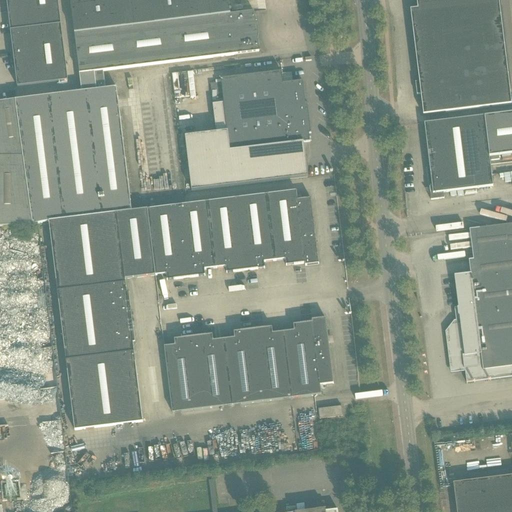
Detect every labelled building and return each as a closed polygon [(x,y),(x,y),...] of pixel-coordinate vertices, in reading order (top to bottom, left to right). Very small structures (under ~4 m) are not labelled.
[(68,81),(57,0),(6,0),(10,32),(12,32),(14,41),(11,55),(13,54),(17,88),(68,81)] [(230,16),(228,0),(69,0),(78,75),(103,72),(259,53),(254,13),(230,16)] [(511,105),(498,0),(416,0),(418,10),(410,11),(419,82),(415,83),(417,95),(421,95),(423,116),(511,105)] [(81,93),(17,101),(32,225),(38,224),(48,223),(74,432),(142,423),(132,344),(135,344),(128,293),(126,294),(125,280),(155,277),(147,211),(131,213),(130,201),(116,89),(105,90),(103,72),(78,75),(81,93)] [(311,134),(307,105),(305,106),(303,82),(283,84),(281,72),(221,80),(227,132),(185,137),(191,192),(307,178),(307,176),(306,176),(303,146),(304,146),(304,143),(310,143),(309,135),(311,134)] [(32,225),(17,101),(0,103),(0,226),(32,227),(32,225)] [(511,113),(424,124),(429,167),(427,167),(431,201),(441,199),(444,199),(443,193),(493,187),(489,157),(511,154),(511,113)] [(166,275),(167,282),(179,280),(202,277),(205,277),(204,271),(225,268),(226,274),(249,271),(264,269),(264,263),(271,262),(285,261),(286,267),(295,266),(304,265),(305,266),(319,265),(311,199),(297,201),(296,192),(286,193),(263,196),(240,199),(217,202),(193,205),(187,206),(170,208),(147,211),(155,277),(166,275)] [(511,224),(475,230),(479,260),(468,261),(470,275),(454,277),(458,309),(457,309),(458,316),(460,317),(461,317),(462,320),(454,321),(445,333),(448,355),(450,355),(452,371),(465,369),(466,383),(511,377),(511,224)] [(164,348),(172,414),(195,411),(218,408),(242,405),(265,402),(288,399),(311,396),(321,395),(320,386),(333,384),(325,319),(311,321),(312,323),(303,325),(293,326),(294,332),(280,334),(272,334),(272,328),(256,330),(233,333),(234,339),(213,342),(212,336),(210,336),(186,339),(174,341),(174,347),(164,348)] [(343,417),(341,407),(318,410),(319,420),(343,417)] [(511,511),(511,477),(455,485),(458,511),(511,511)] [(325,511),(324,502),(304,504),(304,511),(325,511)]
